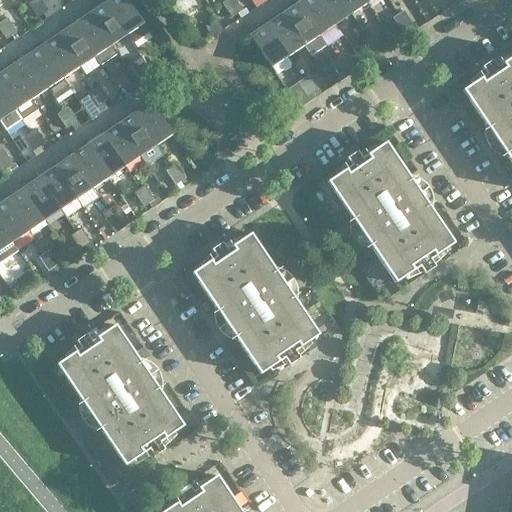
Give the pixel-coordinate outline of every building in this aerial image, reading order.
[(40,0),(35,0),(34,1),(28,5),(33,12),(44,5),(40,0)] [(143,25),(130,5),(137,0),(111,0),(105,4),(127,36),(143,25)] [(227,11),(238,4),(235,0),(228,0),(222,4),(227,11)] [(336,25),(318,0),(304,0),(298,4),(320,36),(336,25)] [(352,15),(341,0),(318,0),(336,25),(352,15)] [(367,4),(364,0),(341,0),(352,15),(367,4)] [(434,12),(445,5),(441,0),(436,0),(430,5),(434,12)] [(127,36),(105,4),(89,15),(111,47),(127,36)] [(232,18),(243,11),(238,4),(227,11),(232,18)] [(320,36),(298,4),(283,15),(304,46),(320,36)] [(49,12),(44,5),(33,12),(38,19),(49,12)] [(398,26),(408,19),(404,12),(393,19),(398,26)] [(111,47),(89,15),(74,26),(95,57),(111,47)] [(304,46),(283,15),(267,26),(288,57),(294,65),(310,55),(304,47),(304,46)] [(7,19),(2,23),(0,23),(0,31),(1,33),(12,26),(7,19)] [(403,33),(413,26),(408,19),(398,26),(403,33)] [(17,33),(12,26),(1,33),(6,40),(17,33)] [(95,57),(74,26),(58,36),(79,68),(95,57)] [(288,57),(267,26),(250,37),(271,69),(288,57)] [(366,48),(377,40),(372,33),(361,40),(366,48)] [(79,68),(58,36),(42,47),(63,79),(79,68)] [(371,55),(381,48),(377,40),(366,48),(371,55)] [(63,79),(42,47),(26,58),(47,90),(63,79)] [(334,69),(345,62),(340,55),(329,62),(334,69)] [(511,131),(511,57),(497,68),(492,61),(482,68),(486,75),(462,91),(497,142),(511,131)] [(47,90),(26,58),(10,69),(31,100),(47,90)] [(339,76),(349,69),(345,62),(334,69),(339,76)] [(125,79),(136,72),(131,65),(121,72),(125,79)] [(31,100),(10,69),(0,75),(0,88),(15,111),(31,100)] [(130,86),(141,79),(136,72),(125,79),(130,86)] [(302,90),(313,83),(308,76),(297,83),(302,90)] [(318,90),(313,83),(302,90),(307,97),(318,90)] [(93,101),(104,94),(99,87),(89,94),(93,101)] [(0,121),(15,111),(0,88),(0,121)] [(98,108),(109,101),(104,94),(93,101),(98,108)] [(173,135),(151,103),(135,115),(156,146),(173,135)] [(62,122),(72,115),(67,108),(57,115),(62,122)] [(66,129),(77,122),(72,115),(62,122),(66,129)] [(156,146),(135,115),(119,125),(140,157),(156,146)] [(140,157),(119,125),(103,136),(124,168),(140,157)] [(30,144),(40,137),(35,129),(25,137),(30,144)] [(511,131),(497,142),(511,165),(511,131)] [(124,168),(103,136),(87,147),(108,179),(124,168)] [(34,151),(45,144),(40,137),(30,144),(34,151)] [(420,194),(412,182),(386,143),(362,159),(357,152),(346,159),(351,167),(327,183),(361,233),(420,194)] [(108,179),(87,147),(71,158),(93,189),(108,179)] [(0,163),(8,158),(4,151),(0,153),(0,163)] [(0,168),(3,172),(13,165),(8,158),(0,163),(0,168)] [(93,189),(71,158),(55,168),(77,200),(93,189)] [(170,179),(181,172),(176,165),(166,172),(170,179)] [(77,200),(55,168),(39,179),(61,211),(77,200)] [(175,186),(186,179),(181,172),(170,179),(175,186)] [(61,211),(39,179),(23,190),(45,221),(61,211)] [(139,200),(149,193),(145,186),(134,193),(139,200)] [(45,221),(23,190),(7,200),(29,232),(45,221)] [(143,208),(154,200),(149,193),(139,200),(143,208)] [(454,244),(428,205),(420,194),(361,233),(395,284),(420,268),(424,275),(435,268),(430,260),(454,244)] [(29,232),(7,200),(0,205),(0,223),(13,243),(29,232)] [(107,222),(117,215),(113,208),(102,215),(107,222)] [(112,229),(122,222),(117,215),(107,222),(112,229)] [(0,251),(13,243),(0,223),(0,251)] [(86,236),(81,229),(70,236),(75,243),(86,236)] [(285,285),(274,269),(251,234),(226,251),(222,244),(211,251),(216,258),(192,274),(226,325),(285,285)] [(90,243),(86,236),(75,243),(80,250),(90,243)] [(43,265),(54,258),(49,250),(38,258),(43,265)] [(48,272),(59,265),(54,258),(43,265),(48,272)] [(319,336),(295,301),(285,285),(226,325),(260,376),(284,360),(289,367),(300,359),(295,352),(319,336)] [(150,376),(141,364),(115,326),(91,342),(86,335),(76,342),(81,349),(57,365),(91,416),(150,376)] [(184,427),(157,388),(150,376),(91,416),(125,467),(149,450),(154,457),(164,450),(160,443),(184,427)] [(241,511),(217,476),(193,492),(188,485),(178,492),(182,500),(164,511),(241,511)]
